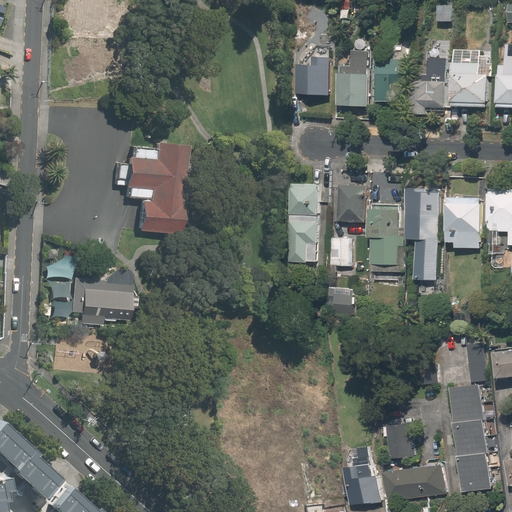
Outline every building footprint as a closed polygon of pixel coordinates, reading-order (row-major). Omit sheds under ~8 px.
[(111,31),(117,31),(118,27),(123,27),(124,2),(72,0),(66,0),(66,25),(74,25),(74,29),(81,29),(82,26),(92,26),(92,30),(100,30),(100,27),(111,27),(111,31)] [(356,0),(356,12),(369,12),(369,0),(356,0)] [(300,6),(299,28),(327,30),(328,7),(300,6)] [(439,7),(439,22),(452,22),(453,7),(439,7)] [(111,44),(58,57),(64,83),(117,69),(111,44)] [(339,72),(338,104),(368,105),(370,50),(354,49),(353,65),(341,64),(341,72),(339,72)] [(298,62),(296,93),(330,94),(332,55),(314,54),(313,63),(298,62)] [(418,78),(416,111),(431,112),(431,109),(448,110),(450,57),(433,56),(432,72),(428,72),(428,78),(418,78)] [(384,62),(382,99),(396,100),(397,83),(410,83),(412,58),(397,57),(397,62),(384,62)] [(458,104),(490,106),(492,62),(459,60),(457,98),(458,98),(458,104)] [(498,106),(511,106),(511,63),(502,63),(501,73),(500,72),(498,106)] [(135,218),(175,221),(180,145),(150,143),(150,147),(129,146),(129,154),(125,154),(123,184),(127,185),(126,198),(137,199),(135,218)] [(320,188),(331,188),(332,170),(321,169),(320,188)] [(292,183),(290,213),(293,213),(291,249),(299,249),(300,240),(306,240),(306,231),(308,231),(308,224),(316,224),(318,184),(292,183)] [(339,184),(338,221),(366,222),(368,185),(357,185),(357,183),(351,183),(351,184),(339,184)] [(511,186),(495,186),(495,192),(494,192),(493,219),(494,219),(494,230),(495,230),(495,241),(503,242),(504,230),(511,230),(511,186)] [(461,245),(484,247),(488,202),(485,202),(485,197),(455,195),(455,201),(453,200),(453,240),(461,241),(461,245)] [(440,238),(441,206),(429,205),(429,209),(426,209),(426,211),(410,211),(409,237),(419,237),(416,279),(438,280),(440,238)] [(372,206),(371,235),(375,236),(374,262),(400,263),(401,244),(405,245),(405,236),(401,236),(403,208),(372,206)] [(332,238),(330,264),(352,265),(353,238),(332,238)] [(70,276),(68,311),(78,312),(77,322),(99,323),(100,317),(125,319),(126,307),(132,307),(133,294),(128,294),(128,284),(102,282),(103,278),(70,276)] [(330,286),(329,303),(336,304),(335,314),(355,315),(356,287),(330,286)] [(468,343),(472,382),(489,380),(485,342),(468,343)] [(511,349),(496,351),(498,376),(511,374),(511,349)] [(421,364),(423,384),(439,382),(437,363),(421,364)] [(455,385),(466,491),(494,487),(483,382),(455,385)] [(300,458),(305,498),(324,495),(325,501),(344,499),(338,453),(326,455),(319,399),(307,401),(311,434),(299,436),(302,458),(300,458)] [(0,423),(0,455),(10,465),(7,467),(37,495),(54,477),(46,470),(44,473),(29,459),(32,457),(25,450),(26,448),(19,441),(17,444),(2,430),(5,428),(0,423)] [(392,458),(417,456),(413,423),(388,425),(392,458)] [(346,467),(352,504),(383,500),(380,474),(374,474),(370,445),(359,446),(361,457),(356,458),(357,465),(346,467)] [(389,499),(447,493),(444,464),(386,470),(389,499)] [(244,476),(244,466),(239,467),(223,467),(226,511),(260,511),(258,476),(244,476)] [(268,511),(285,508),(285,506),(300,504),(297,472),(263,476),(268,511)] [(62,483),(46,500),(59,511),(98,511),(94,507),(92,510),(85,504),(83,506),(68,493),(70,490),(62,483)] [(326,511),(326,503),(304,505),(304,511),(326,511)]
